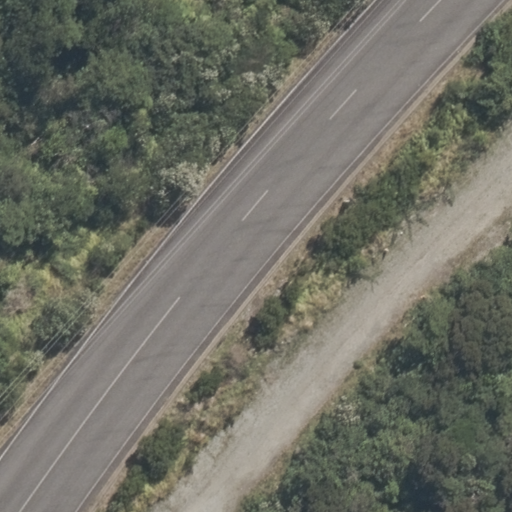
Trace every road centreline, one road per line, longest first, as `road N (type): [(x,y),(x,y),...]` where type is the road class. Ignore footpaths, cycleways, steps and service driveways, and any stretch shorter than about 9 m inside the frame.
road 1 (unclassified): [(20,511),(160,320),(370,70),(442,0)]
road 2 (track): [(219,511),(511,225)]
